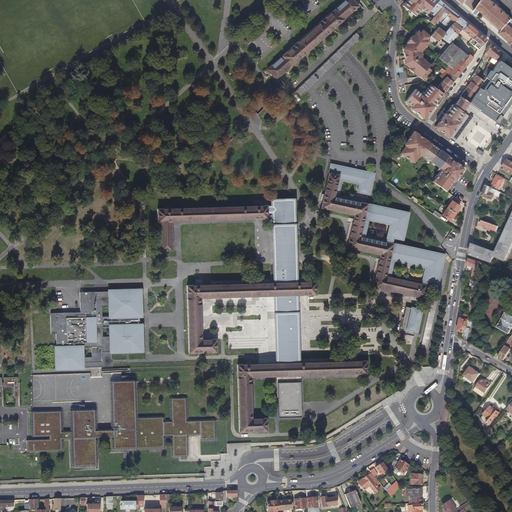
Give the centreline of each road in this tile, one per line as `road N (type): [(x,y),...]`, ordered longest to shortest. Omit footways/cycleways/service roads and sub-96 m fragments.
road 1 (residential): [(0,492),(240,480)]
road 2 (residential): [(487,171),(471,207),(448,340)]
road 3 (residential): [(417,418),(325,479),(263,481)]
road 4 (residential): [(390,0),(398,15),(394,92),(426,128)]
